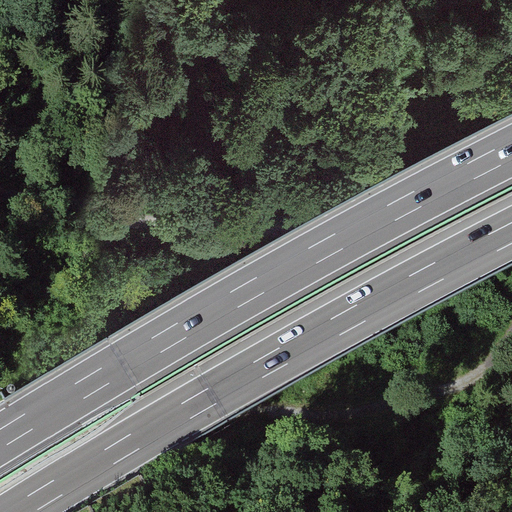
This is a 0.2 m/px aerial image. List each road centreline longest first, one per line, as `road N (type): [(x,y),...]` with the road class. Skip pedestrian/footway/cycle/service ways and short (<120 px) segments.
road 1 (motorway): [(511,152),(177,333),(0,441)]
road 2 (motorway): [(21,511),(511,233)]
road 3 (unclassified): [(511,203),(206,206),(0,195)]
